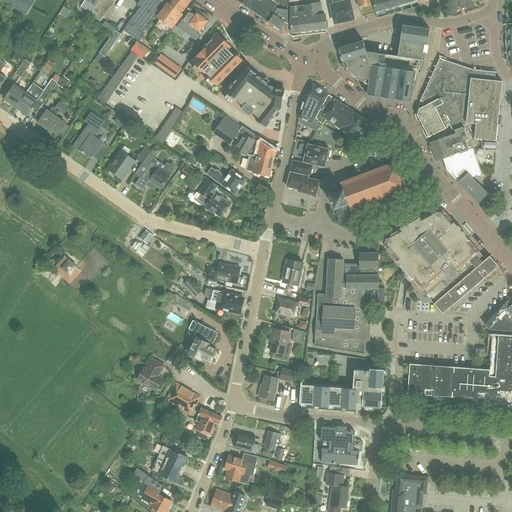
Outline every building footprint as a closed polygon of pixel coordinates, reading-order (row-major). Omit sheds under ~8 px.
[(36,0),(3,0),(27,15),(36,0)] [(99,0),(96,6),(91,14),(100,21),(115,0),(99,0)] [(130,20),(123,30),(137,41),(144,31),(160,10),(157,8),(163,0),(140,0),(137,4),(141,6),(130,20)] [(170,0),(158,16),(161,19),(156,25),(168,34),(172,28),(177,21),(178,22),(184,14),(182,13),(191,0),(170,0)] [(269,21),(278,7),(281,0),(244,0),(243,3),(269,21)] [(289,33),(293,36),(330,33),(328,15),(323,15),(322,2),(302,4),(302,0),(281,0),(278,7),(279,7),(289,10),(289,31),(289,33)] [(336,22),(354,18),(350,0),(349,0),(348,0),(333,0),(335,3),(332,4),(336,22)] [(373,0),(376,11),(415,0),(373,0)] [(289,10),(279,7),(269,22),(283,32),(288,32),(288,31),(289,31),(289,10)] [(181,23),(178,27),(195,39),(197,35),(200,32),(202,33),(205,29),(203,28),(210,19),(208,18),(209,16),(204,13),(203,14),(197,11),(195,14),(190,10),(181,23)] [(430,28),(403,24),(399,55),(373,52),(373,51),(368,50),(368,51),(367,51),(364,40),(340,47),(345,62),(347,61),(349,69),(363,81),(369,82),(368,94),(411,100),(412,97),(421,72),(419,71),(421,59),(425,60),(430,28)] [(106,56),(122,34),(116,30),(100,52),(106,56)] [(217,34),(203,48),(204,49),(198,55),(199,56),(193,61),(196,63),(197,63),(202,68),(201,69),(204,72),(205,71),(209,75),(208,76),(209,77),(210,76),(216,82),(215,83),(216,84),(240,60),(232,52),(231,53),(227,49),(230,46),(217,34)] [(131,39),(127,44),(133,48),(136,43),(131,39)] [(143,58),(150,50),(138,41),(136,43),(133,48),(131,50),(143,58)] [(131,51),(97,98),(105,104),(138,56),(131,51)] [(496,72),(478,70),(440,58),(426,89),(425,89),(423,94),(423,103),(424,105),(420,107),(418,113),(429,137),(448,126),(447,125),(449,123),(452,129),(466,124),(468,123),(475,137),(478,137),(496,139),(503,83),(503,80),(495,79),(495,76),(496,72)] [(21,77),(31,63),(26,59),(16,73),(21,77)] [(174,78),(180,69),(170,62),(164,70),(174,78)] [(92,72),(95,77),(89,81),(95,91),(102,87),(99,82),(112,74),(105,64),(92,72)] [(247,66),(226,92),(235,100),(236,99),(243,105),(241,108),(250,115),(252,112),(258,116),(255,119),(265,127),(281,106),(282,102),(283,103),(285,90),(273,88),(256,74),(256,73),(247,66)] [(64,89),(70,80),(65,76),(58,84),(64,89)] [(39,86),(34,82),(27,92),(17,106),(28,114),(38,100),(32,96),(39,86)] [(313,122),(328,93),(313,83),(304,99),(307,100),(300,117),(313,122)] [(17,106),(27,92),(15,84),(6,98),(17,106)] [(326,119),(355,139),(356,139),(368,121),(329,94),(316,119),(324,124),(326,119)] [(47,128),(48,127),(56,116),(58,113),(64,104),(61,101),(56,108),(54,106),(50,112),(47,110),(38,122),(47,128)] [(58,113),(64,116),(69,108),(64,104),(58,113)] [(182,114),(175,110),(154,138),(163,145),(182,114)] [(95,136),(105,121),(92,112),(86,120),(91,123),(81,138),(80,137),(77,141),(83,145),(80,149),(91,157),(103,141),(95,136)] [(119,114),(114,122),(123,128),(128,121),(119,114)] [(223,139),(229,143),(233,136),(240,126),(226,115),(217,129),(222,132),(219,136),(223,139)] [(59,134),(59,133),(63,136),(70,126),(56,116),(48,127),(59,134)] [(443,157),(473,147),(476,146),(477,146),(478,137),(475,137),(473,137),(468,123),(466,124),(452,129),(451,129),(452,131),(453,133),(431,142),(431,143),(430,143),(429,144),(434,158),(436,159),(437,159),(437,160),(443,157)] [(246,129),(240,126),(233,136),(240,140),(244,133),(246,129)] [(240,140),(234,149),(247,156),(256,140),(244,133),(240,140)] [(266,158),(274,160),(276,151),(261,141),(257,157),(250,155),(249,157),(265,161),(266,158)] [(329,156),(330,150),(328,149),(328,146),(318,144),(318,147),(308,145),(302,143),(300,152),(306,154),(304,163),(293,160),(291,170),(311,174),(313,163),(324,165),(326,156),(329,156)] [(146,146),(137,159),(143,163),(150,154),(152,151),(151,150),(152,149),(148,146),(147,147),(146,146)] [(483,174),(473,147),(443,157),(448,169),(460,181),(459,181),(480,202),(489,193),(474,178),(477,174),(480,177),(483,174)] [(123,179),(136,161),(121,150),(107,168),(123,179)] [(221,165),(226,159),(217,153),(212,159),(221,165)] [(143,163),(136,173),(141,176),(139,179),(144,183),(147,178),(149,180),(161,188),(171,174),(176,167),(168,162),(166,165),(163,169),(153,161),(152,161),(155,158),(154,157),(150,154),(143,163)] [(265,161),(249,157),(246,170),(254,172),(253,172),(255,173),(257,175),(260,174),(270,176),(274,160),(266,158),(265,161)] [(341,182),(343,188),(330,194),(335,208),(335,207),(341,221),(355,216),(352,209),(407,188),(397,161),(341,182)] [(186,164),(181,172),(194,182),(197,184),(198,183),(203,177),(201,176),(186,164)] [(212,167),(207,173),(236,194),(246,179),(233,169),(227,178),(221,174),(222,172),(217,169),(216,170),(212,167)] [(309,175),(291,171),(287,186),(300,189),(300,191),(309,193),(309,194),(315,196),(319,180),(308,178),(309,175)] [(213,191),(217,185),(209,180),(200,193),(201,194),(197,199),(206,205),(205,207),(213,212),(213,211),(220,216),(229,204),(226,202),(227,201),(213,191)] [(386,236),(384,245),(445,316),(501,268),(491,258),(488,261),(444,209),(436,207),(386,236)] [(145,230),(139,238),(142,240),(148,232),(145,230)] [(145,243),(144,245),(139,241),(134,246),(144,256),(151,249),(145,243)] [(315,337),(315,345),(358,352),(358,339),(366,340),(369,340),(370,324),(367,324),(369,303),(364,303),(364,292),(366,293),(366,294),(378,294),(378,295),(378,305),(385,305),(385,295),(385,288),(379,288),(379,274),(376,275),(375,267),(378,267),(378,259),(378,254),(378,253),(360,252),(360,263),(358,263),(344,263),(344,259),(329,258),(327,294),(326,305),(324,305),(324,307),(317,307),(317,319),(315,337)] [(82,271),(78,267),(70,259),(69,259),(65,256),(54,268),(70,283),(82,271)] [(288,259),(283,281),(299,285),(304,262),(288,259)] [(237,282),(240,267),(221,263),(220,269),(212,267),(209,279),(218,281),(219,278),(237,282)] [(184,283),(196,297),(202,292),(189,278),(184,283)] [(308,282),(306,291),(314,291),(314,283),(308,282)] [(237,303),(243,304),(244,299),(243,296),(214,290),(212,301),(210,300),(210,301),(216,303),(216,302),(221,302),(221,301),(236,304),(237,303)] [(176,293),(168,306),(186,316),(193,304),(176,293)] [(499,308),(485,324),(490,329),(511,330),(511,294),(502,306),(501,306),(499,308)] [(298,297),(297,303),(308,306),(310,300),(298,297)] [(296,301),(279,298),(276,311),(297,316),(299,308),(295,307),(296,301)] [(210,301),(210,300),(209,300),(207,307),(210,308),(215,309),(216,308),(241,314),(243,304),(237,303),(236,304),(221,301),(221,302),(216,302),(216,303),(210,301)] [(170,323),(185,326),(187,319),(172,316),(170,323)] [(300,319),(298,326),(305,328),(307,321),(300,319)] [(218,332),(202,324),(200,330),(198,330),(193,337),(196,338),(188,352),(201,359),(202,357),(210,362),(217,349),(211,346),(218,332)] [(270,352),(272,352),(271,357),(280,358),(281,354),(285,355),(290,332),(288,331),(272,328),(270,339),(273,340),(270,352)] [(294,330),(292,339),(301,342),(303,333),(294,330)] [(408,371),(406,397),(483,403),(482,412),(511,414),(511,336),(492,335),(490,361),(493,361),(492,375),(496,375),(495,391),(485,390),(486,377),(408,371)] [(165,365),(152,359),(146,369),(145,368),(143,370),(141,370),(140,370),(138,372),(138,374),(138,375),(140,377),(138,379),(156,390),(163,378),(159,376),(165,365)] [(280,379),(293,382),(295,370),(283,367),(280,379)] [(301,382),(300,403),(313,405),(313,406),(328,407),(328,406),(341,407),(341,408),(356,409),(356,403),(362,404),(362,406),(381,408),(384,369),(355,367),(353,389),(302,385),(303,382),(301,382)] [(273,399),(278,378),(264,375),(262,388),(260,388),(258,396),(273,399)] [(166,400),(190,414),(201,396),(177,382),(166,400)] [(220,424),(223,417),(202,408),(197,420),(199,421),(196,429),(200,431),(198,435),(207,439),(209,435),(211,436),(217,423),(220,424)] [(157,421),(159,426),(166,422),(163,418),(157,421)] [(362,450),(363,441),(355,438),(355,433),(351,430),(350,432),(346,429),(346,427),(337,426),(337,427),(322,426),(321,440),(323,440),(322,462),(358,464),(359,451),(362,450)] [(236,448),(258,453),(258,454),(262,455),(273,457),(277,439),(281,440),(282,434),(268,430),(264,447),(260,445),(255,443),(256,436),(240,432),(236,448)] [(157,458),(182,469),(188,456),(172,449),(174,441),(169,439),(166,446),(163,444),(157,458)] [(229,455),(225,469),(229,470),(227,478),(235,480),(240,482),(241,475),(250,477),(253,475),(255,468),(246,466),(248,460),(242,459),(229,455)] [(162,476),(176,482),(182,469),(157,458),(151,471),(154,472),(153,475),(161,480),(162,476)] [(267,467),(275,469),(275,470),(285,473),(287,465),(277,463),(277,462),(269,459),(267,467)] [(348,495),(349,487),(343,486),(344,476),(328,473),(327,484),(333,485),(328,511),(340,511),(341,507),(347,508),(349,495),(348,495)] [(151,475),(147,482),(158,489),(162,482),(151,475)] [(426,493),(428,477),(398,475),(397,490),(394,490),(391,511),(421,511),(423,493),(426,493)] [(166,511),(169,509),(168,508),(172,500),(158,493),(159,491),(148,485),(143,495),(153,501),(151,507),(160,511),(166,511)] [(217,489),(211,506),(226,511),(238,511),(245,495),(235,491),(233,495),(217,489)] [(281,501),(269,497),(267,506),(279,509),(281,501)]
